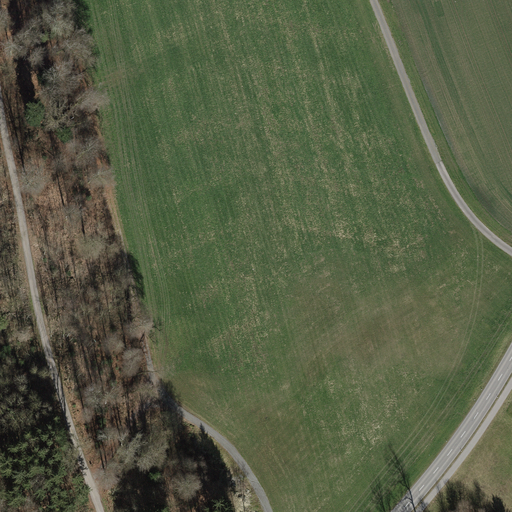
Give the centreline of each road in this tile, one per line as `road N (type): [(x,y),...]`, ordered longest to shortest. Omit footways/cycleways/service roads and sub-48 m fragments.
road 1 (track): [(101,511),(46,348),(0,90)]
road 2 (track): [(375,0),(443,174),(486,235),(511,249)]
road 3 (track): [(89,481),(139,412),(161,405),(219,438),(251,474),(268,511)]
road 4 (tertiary): [(511,357),(473,422),(400,511)]
